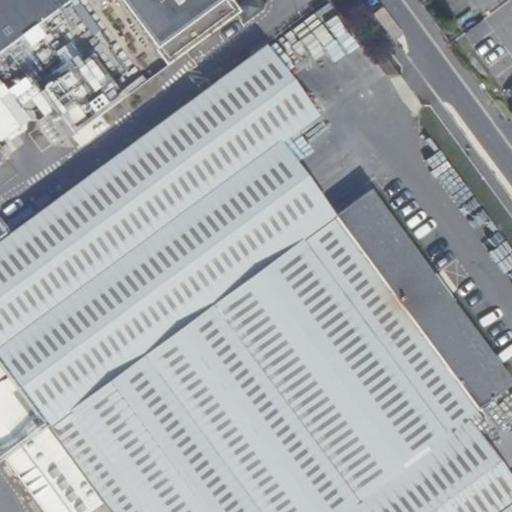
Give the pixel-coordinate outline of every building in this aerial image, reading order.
[(0,0),(0,53),(15,43),(73,0),(0,0)] [(237,14),(227,0),(73,0),(15,43),(48,86),(39,93),(71,136),(237,14)] [(0,240),(0,350),(280,145),(316,118),(263,47),(0,240)] [(0,350),(0,368),(26,404),(31,401),(32,400),(56,382),(75,406),(332,218),(280,145),(0,350)] [(32,400),(31,401),(112,511),(344,511),(466,422),(463,419),(473,411),(474,412),(511,385),(368,191),(332,218),(75,406),(56,382),(32,400)] [(0,423),(64,511),(90,511),(94,509),(2,383),(0,384),(0,423)] [(511,511),(511,480),(510,482),(466,422),(344,511),(511,511)] [(64,511),(0,423),(0,456),(40,511),(64,511)]
